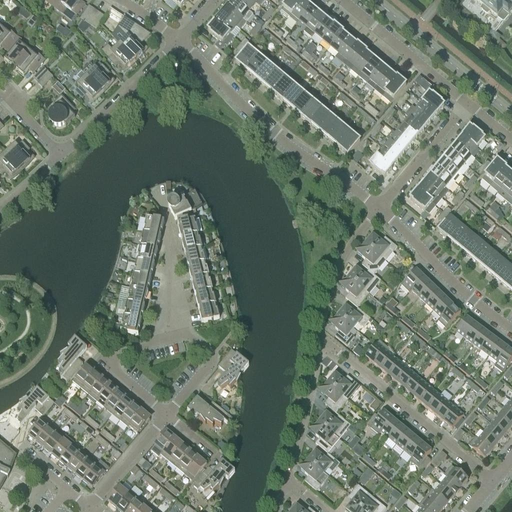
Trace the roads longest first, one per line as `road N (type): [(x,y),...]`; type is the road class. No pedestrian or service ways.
road 1 (residential): [(377,209),(277,136),(178,43)]
road 2 (residential): [(492,481),(320,338)]
road 3 (residential): [(511,328),(377,209)]
road 4 (residential): [(468,105),(343,0)]
road 5 (residential): [(62,157),(178,43)]
road 6 (residential): [(377,209),(350,243),(325,298),(320,338)]
road 7 (residential): [(320,338),(288,477)]
road 8 (residential): [(468,105),(377,209)]
road 9 (secondary): [(511,114),(414,32)]
road 10 (residential): [(92,509),(168,416)]
